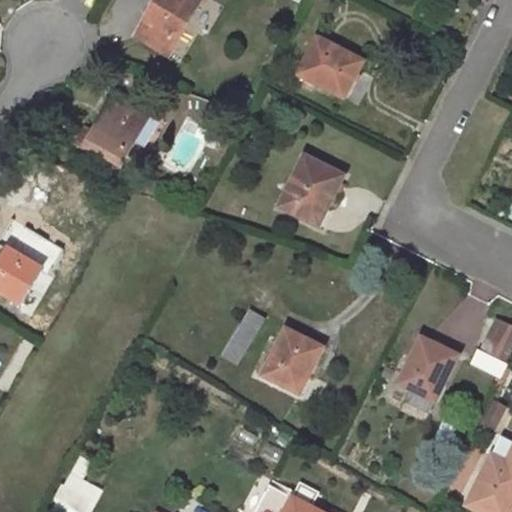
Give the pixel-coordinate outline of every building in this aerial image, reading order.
[(156,0),(135,37),(168,56),(201,0),(209,0),(210,0),(156,0)] [(344,99),(363,61),(317,38),(295,81),(311,90),(315,83),(344,99)] [(151,114),(117,94),(93,134),(85,129),(76,144),(119,169),(151,114)] [(344,176),(304,157),(279,207),(317,226),(324,210),(327,211),(344,176)] [(511,218),(511,204),(508,203),(503,214),(511,218)] [(8,249),(0,261),(0,292),(21,305),(42,269),(8,249)] [(237,365),(265,319),(250,311),(223,357),(237,365)] [(511,358),(511,328),(497,321),(483,349),(510,362),(511,358)] [(323,348),(286,329),(263,376),(297,394),(305,377),(308,378),(323,348)] [(458,356),(421,338),(399,384),(410,390),(433,401),(441,385),(443,386),(458,356)] [(434,402),(433,401),(410,390),(404,402),(429,414),(434,402)] [(482,424),(492,429),(503,408),(493,403),(482,424)] [(467,505),(479,511),(511,511),(511,441),(502,436),(467,505)] [(320,511),(292,498),(285,511),(320,511)]
